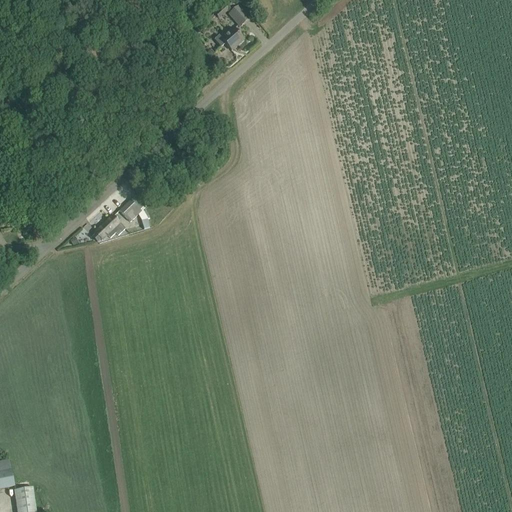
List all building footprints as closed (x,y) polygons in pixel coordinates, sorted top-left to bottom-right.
[(220,9),(225,15),(226,13),(233,21),(234,21),(240,27),(249,19),(244,13),(248,10),(242,3),(238,7),(235,10),(228,2),(220,9)] [(244,40),(237,33),(233,28),(221,39),(219,36),(214,40),(221,48),(225,44),(232,51),(244,40)] [(190,44),(183,48),(185,53),(192,51),(190,44)] [(141,212),(146,207),(136,197),(131,201),(131,200),(119,211),(130,223),(142,212),(141,212)] [(146,220),(141,221),(143,229),(152,227),(150,219),(146,212),(143,213),(146,220)] [(120,224),(113,216),(94,233),(96,235),(93,238),(102,237),(100,239),(102,241),(107,236),(110,239),(115,234),(118,236),(125,229),(120,224)] [(0,489),(14,486),(9,461),(0,462),(0,489)] [(14,490),(17,511),(36,511),(33,488),(14,490)]
